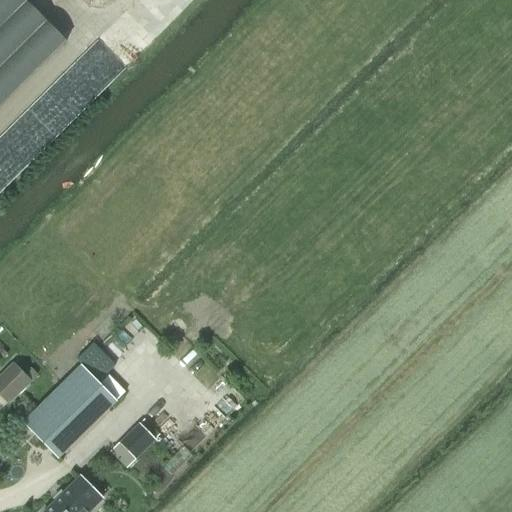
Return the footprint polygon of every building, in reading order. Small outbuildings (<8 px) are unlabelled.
[(20,0),(0,0),(0,109),(66,44),(20,0)] [(0,374),(0,396),(8,405),(32,382),(13,363),(0,374)] [(23,423),(58,458),(115,401),(80,366),(23,423)] [(154,440),(138,424),(121,442),(136,457),(154,440)] [(168,452),(161,459),(173,472),(180,464),(168,452)] [(44,511),(88,511),(101,499),(79,477),(44,511)]
